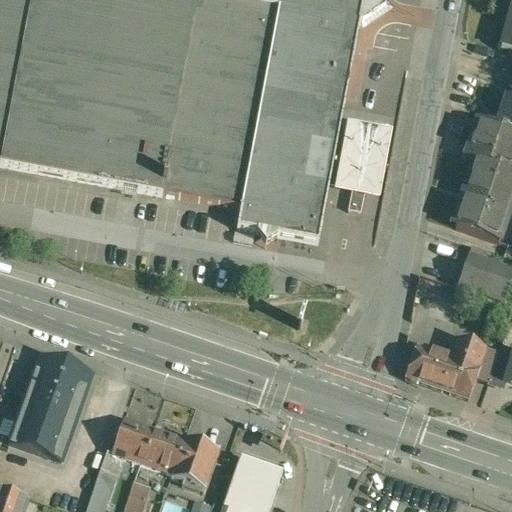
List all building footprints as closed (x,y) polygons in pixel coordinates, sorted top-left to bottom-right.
[(0,0),(0,167),(162,198),(162,197),(241,212),(237,231),(258,235),(268,237),(278,239),(318,246),(360,26),(364,0),(0,0)] [(378,0),(364,0),(360,26),(362,26),(373,18),(385,10),(378,0)] [(511,12),(501,51),(511,53),(511,12)] [(511,103),(507,102),(497,130),(511,135),(511,103)] [(511,135),(497,130),(478,124),(466,160),(475,163),(508,175),(511,163),(511,135)] [(336,194),(381,202),(393,133),(348,125),(336,194)] [(511,176),(508,175),(475,163),(464,196),(467,198),(455,232),(498,247),(511,210),(507,209),(511,194),(511,176)] [(366,186),(355,184),(349,213),(361,215),(366,186)] [(268,237),(258,235),(258,237),(266,249),(277,241),(278,239),(268,237)] [(511,251),(507,249),(503,260),(511,263),(511,251)] [(511,283),(511,276),(468,260),(457,291),(503,308),(511,283)] [(456,341),(450,361),(416,349),(405,381),(469,403),(476,382),(480,370),(487,351),(456,341)] [(511,354),(501,350),(499,355),(488,386),(502,390),(504,386),(503,385),(511,354)] [(487,351),(480,370),(476,382),(488,386),(499,355),(487,351)] [(511,353),(511,354),(503,385),(504,386),(511,388),(511,353)] [(92,379),(40,361),(10,447),(44,458),(62,464),(92,379)] [(154,434),(124,424),(113,457),(113,458),(124,462),(142,468),(154,434)] [(184,444),(154,434),(142,468),(172,478),(171,480),(172,481),(185,443),(184,442),(184,444)] [(219,453),(185,441),(184,442),(185,443),(172,481),(171,480),(171,481),(184,486),(182,490),(204,498),(219,453)] [(113,457),(107,455),(101,474),(118,480),(124,462),(113,458),(113,457)] [(241,462),(223,511),(270,511),(283,476),(241,462)] [(118,480),(101,474),(99,478),(110,481),(116,484),(118,480)] [(99,478),(87,511),(104,511),(108,502),(103,500),(107,491),(110,482),(110,481),(99,478)] [(142,511),(148,495),(133,490),(125,511),(142,511)] [(24,511),(29,501),(0,491),(0,511),(24,511)] [(161,502),(160,511),(180,511),(181,502),(161,502)]
